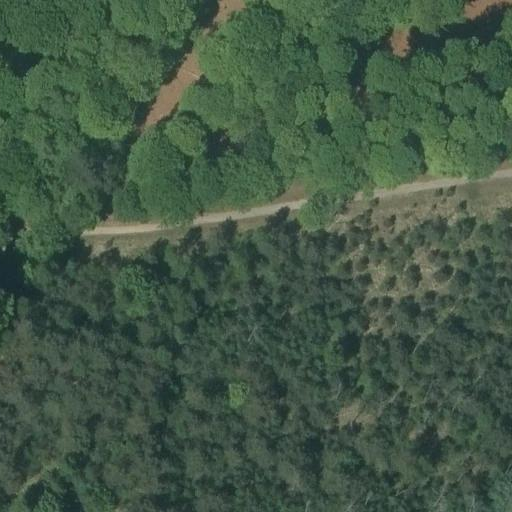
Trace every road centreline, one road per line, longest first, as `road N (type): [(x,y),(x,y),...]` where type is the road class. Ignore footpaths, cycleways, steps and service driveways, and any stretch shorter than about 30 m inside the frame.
road 1 (track): [(0,234),(197,221),(511,172)]
road 2 (track): [(0,149),(91,0)]
